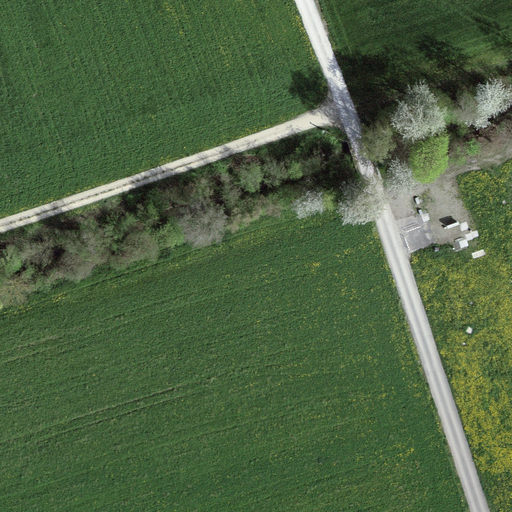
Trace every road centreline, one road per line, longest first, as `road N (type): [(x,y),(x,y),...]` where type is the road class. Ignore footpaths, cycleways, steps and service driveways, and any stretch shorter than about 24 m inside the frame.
road 1 (unclassified): [(481,511),(304,0)]
road 2 (track): [(0,226),(347,112)]
